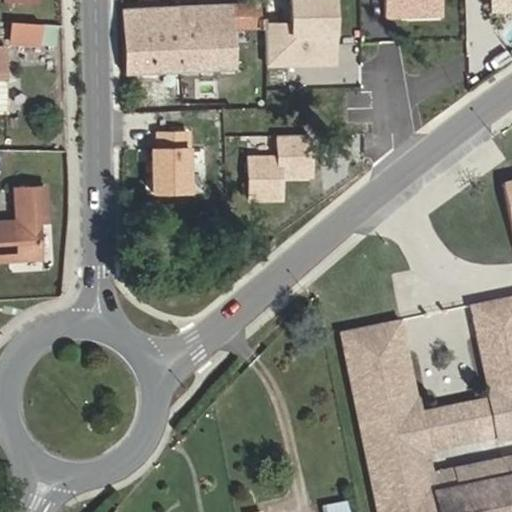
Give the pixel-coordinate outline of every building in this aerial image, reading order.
[(36,0),(3,0),(3,7),(37,8),(36,0)] [(269,26),(269,66),(336,64),(335,25),(334,0),(295,0),(296,25),(269,26)] [(387,0),(388,17),(406,16),(425,16),(442,16),(442,0),(387,0)] [(511,11),(511,0),(492,0),(493,12),(511,11)] [(234,29),(258,29),(258,6),(120,10),(122,75),(236,72),(234,29)] [(41,48),(42,28),(12,26),(11,46),(41,48)] [(0,114),(8,115),(8,86),(0,85),(0,114)] [(157,151),(155,151),(154,193),(193,193),(193,151),(191,151),(191,133),(157,133),(157,151)] [(313,177),(312,157),(312,137),(280,137),(280,158),(251,158),(252,201),(281,200),(281,178),(313,177)] [(511,183),(503,185),(511,232),(511,183)] [(16,231),(0,231),(0,268),(38,267),(37,230),(47,230),(46,194),(15,196),(16,231)] [(488,390),(485,391),(486,397),(490,417),(491,425),(500,424),(503,439),(511,437),(511,296),(470,305),(488,390)] [(500,469),(501,475),(435,491),(432,474),(427,452),(424,432),(490,417),(486,397),(420,411),(400,320),(340,333),(378,511),(511,511),(511,465),(507,467),(500,469)] [(494,440),(491,425),(490,417),(424,432),(427,452),(494,440)] [(503,439),(500,424),(491,425),(494,440),(503,439)] [(500,469),(499,461),(432,474),(435,491),(501,475),(500,469)] [(325,511),(350,511),(348,499),(324,504),(325,511)]
